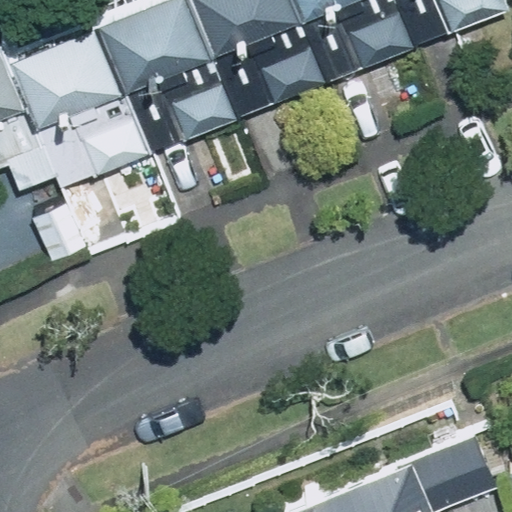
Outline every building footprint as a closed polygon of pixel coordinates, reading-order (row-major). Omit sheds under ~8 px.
[(0,0),(0,191),(70,162),(20,46),(0,0)] [(126,0),(107,8),(167,146),(249,110),(201,0),(126,0)] [(335,73),(303,0),(201,0),(249,110),(335,73)] [(303,0),(335,73),(424,35),(409,0),(303,0)] [(505,0),(409,0),(424,35),(505,0)] [(167,146),(107,8),(20,46),(70,162),(79,184),(167,146)] [(447,511),(443,500),(502,478),(477,409),(271,486),(281,511),(447,511)]
